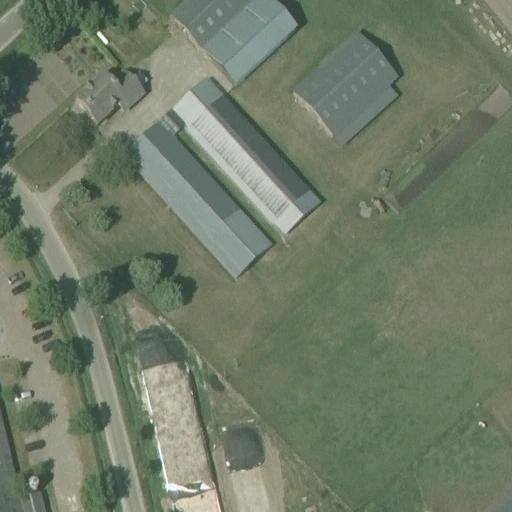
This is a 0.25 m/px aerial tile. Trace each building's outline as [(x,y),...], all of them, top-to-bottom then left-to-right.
[(256,83),(253,80),(298,38),(263,0),(190,0),(169,19),(240,97),(256,83)] [(288,93),(331,140),(396,81),(353,34),(288,93)] [(74,105),(96,128),(122,105),(127,111),(142,97),(136,91),(145,83),(137,74),(128,82),(123,77),(109,89),(101,80),(74,105)] [(123,158),(235,281),(271,248),(171,138),(181,129),(280,237),(317,204),(206,82),(123,158)] [(0,511),(42,511),(39,498),(18,503),(0,426),(0,511)] [(268,511),(249,434),(220,441),(238,511),(268,511)] [(511,511),(511,500),(498,511),(511,511)]
